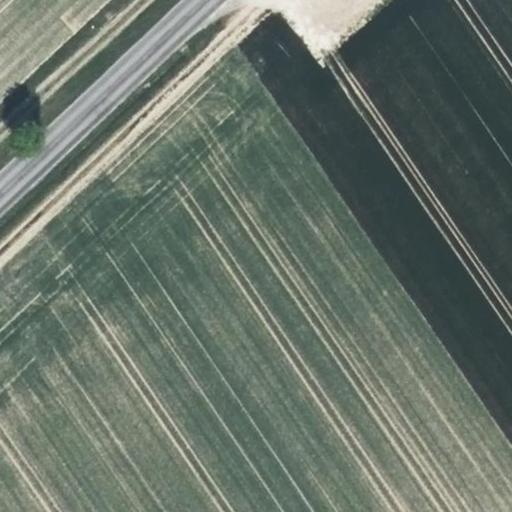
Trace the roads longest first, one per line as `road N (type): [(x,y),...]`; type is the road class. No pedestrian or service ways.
road 1 (secondary): [(0,204),(214,0)]
road 2 (track): [(148,0),(0,139)]
